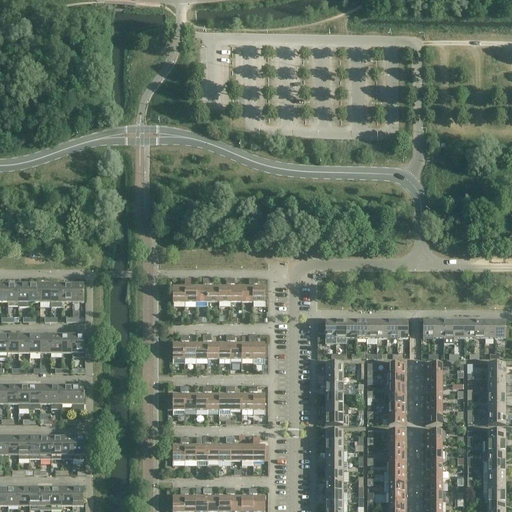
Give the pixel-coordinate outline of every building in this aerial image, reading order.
[(19,309),(19,304),(19,286),(8,286),(8,304),(8,309),(19,309)] [(29,304),(29,286),(19,286),(19,304),(29,304)] [(40,304),(40,286),(29,286),(29,304),(40,304)] [(51,304),(51,286),(40,286),(40,304),(51,304)] [(62,304),(62,286),(51,286),(51,304),(62,304)] [(73,304),(73,286),(62,286),(62,304),(73,304)] [(84,304),(84,286),(73,286),(73,304),(84,304)] [(184,308),(184,289),(173,289),(173,308),(184,308)] [(196,308),(196,289),(184,289),(184,308),(196,308)] [(207,304),(207,289),(196,289),(196,308),(207,308),(207,304)] [(219,304),(219,289),(207,289),(207,304),(219,304)] [(230,308),(230,304),(230,289),(219,289),(219,304),(219,308),(230,308)] [(241,304),(241,289),(230,289),(230,304),(241,304)] [(253,304),(253,289),(241,289),(241,304),(253,304)] [(265,308),(265,289),(253,289),(253,304),(253,308),(265,308)] [(336,346),(336,341),(336,323),(325,323),(325,325),(318,325),(318,324),(317,324),(317,338),(325,338),(325,346),(336,346)] [(346,341),(346,323),(336,323),(336,341),(346,341)] [(356,341),(356,323),(346,323),(346,341),(356,341)] [(367,341),(367,323),(356,323),(356,341),(367,341)] [(377,341),(377,323),(367,323),(367,341),(377,341)] [(387,341),(387,323),(377,323),(377,341),(387,341)] [(397,341),(397,323),(387,323),(387,341),(397,341)] [(408,341),(408,323),(397,323),(397,341),(408,341)] [(433,341),(433,323),(423,323),(423,341),(433,341)] [(444,341),(444,323),(433,323),(433,341),(444,341)] [(454,341),(454,323),(444,323),(444,341),(454,341)] [(464,341),(464,323),(454,323),(454,341),(464,341)] [(474,341),(474,323),(464,323),(464,341),(474,341)] [(484,341),(484,323),(474,323),(474,341),(484,341)] [(495,341),(495,323),(484,323),(484,341),(495,341)] [(511,341),(511,331),(509,331),(509,330),(506,330),(506,331),(505,331),(505,323),(495,323),(495,341),(511,341)] [(18,355),(18,337),(7,337),(7,355),(18,355)] [(29,355),(29,337),(18,337),(18,355),(29,355)] [(40,355),(40,337),(29,337),(29,355),(40,355)] [(51,355),(51,337),(40,337),(40,355),(51,355)] [(62,355),(62,337),(51,337),(51,355),(62,355)] [(73,355),(73,337),(62,337),(62,355),(72,355),(73,355)] [(84,359),(84,337),(73,337),(73,355),(72,355),(72,359),(84,359)] [(185,365),(185,346),(173,346),(173,365),(185,365)] [(196,365),(196,346),(185,346),(185,365),(196,365)] [(207,361),(207,346),(196,346),(196,365),(207,365),(207,361)] [(219,361),(219,346),(207,346),(207,361),(219,361)] [(230,366),(230,346),(219,346),(219,361),(219,366),(230,366)] [(242,365),(242,346),(230,346),(230,366),(242,365)] [(253,361),(253,346),(242,346),(242,365),(253,366),(253,361)] [(265,361),(265,346),(253,346),(253,361),(265,361)] [(343,376),(343,366),(325,366),(325,376),(343,376)] [(405,376),(405,366),(388,366),(388,376),(405,376)] [(442,376),(442,366),(425,366),(425,376),(442,376)] [(505,376),(505,366),(487,366),(487,376),(505,376)] [(343,387),(343,376),(325,376),(325,387),(343,387)] [(405,386),(405,376),(388,376),(384,376),(384,387),(405,386)] [(442,386),(442,376),(425,376),(425,386),(442,386)] [(505,386),(505,376),(487,376),(487,386),(505,386)] [(405,397),(405,386),(384,387),(384,397),(405,397)] [(442,397),(442,386),(425,386),(425,397),(442,397)] [(505,397),(505,386),(487,386),(487,397),(505,397)] [(348,387),(343,387),(325,387),(325,397),(343,397),(348,397),(348,387)] [(19,406),(19,388),(8,388),(8,406),(19,406)] [(29,406),(29,388),(19,388),(19,406),(29,406)] [(40,406),(40,388),(29,388),(29,406),(40,406)] [(51,406),(51,388),(40,388),(40,406),(51,406)] [(62,406),(62,388),(51,388),(51,406),(62,406)] [(73,406),(73,388),(62,388),(62,406),(73,406)] [(84,412),(84,388),(73,388),(73,406),(73,412),(84,412)] [(185,416),(185,397),(173,397),(173,416),(185,416)] [(196,416),(196,397),(185,397),(185,416),(196,416)] [(207,416),(207,397),(196,397),(196,416),(207,416)] [(219,416),(219,412),(219,397),(207,397),(207,416),(219,416)] [(230,412),(230,397),(219,397),(219,412),(230,412)] [(241,412),(241,397),(230,397),(230,412),(241,412)] [(253,416),(253,397),(241,397),(241,412),(241,416),(253,416)] [(265,416),(265,397),(253,397),(253,416),(265,416)] [(343,407),(343,397),(325,397),(325,407),(343,407)] [(405,407),(405,397),(384,397),(385,407),(388,407),(405,407)] [(442,407),(442,397),(425,397),(425,407),(442,407)] [(505,407),(505,397),(487,397),(487,407),(505,407)] [(343,417),(343,407),(325,407),(325,417),(343,417)] [(405,417),(405,407),(388,407),(389,417),(405,417)] [(442,417),(442,407),(425,407),(425,417),(442,417)] [(505,417),(505,407),(487,407),(487,417),(505,417)] [(343,428),(343,417),(325,417),(325,428),(343,428)] [(405,428),(405,417),(389,417),(389,428),(405,428)] [(442,428),(442,417),(425,417),(425,428),(442,428)] [(505,428),(505,417),(487,417),(487,428),(505,428)] [(343,443),(343,432),(325,432),(325,443),(343,443)] [(405,443),(405,433),(389,433),(389,443),(405,443)] [(445,443),(445,433),(425,433),(425,443),(442,443),(445,443)] [(505,443),(505,433),(488,433),(487,443),(505,443)] [(18,457),(18,439),(8,439),(8,457),(18,457)] [(29,461),(29,439),(18,439),(18,457),(18,461),(29,461)] [(40,461),(40,439),(29,439),(29,461),(40,461)] [(51,461),(51,439),(40,439),(40,461),(51,461)] [(62,461),(62,439),(51,439),(51,461),(62,461)] [(72,461),(73,439),(62,439),(62,461),(72,461)] [(84,461),(84,439),(73,439),(72,461),(84,461)] [(242,463),(242,448),(238,448),(238,445),(235,443),(235,439),(230,439),(230,444),(230,448),(230,463),(242,463)] [(343,453),(343,443),(325,443),(325,453),(343,453)] [(405,453),(405,443),(389,443),(389,453),(405,453)] [(442,454),(442,443),(425,443),(425,454),(442,454)] [(505,454),(505,443),(487,443),(487,454),(505,454)] [(185,467),(185,448),(173,448),(173,467),(185,467)] [(196,467),(196,448),(185,448),(185,467),(196,467)] [(207,467),(207,448),(196,448),(196,467),(207,467)] [(219,468),(219,448),(207,448),(207,467),(219,468)] [(230,463),(230,448),(219,448),(219,468),(230,468),(230,463)] [(253,468),(253,463),(253,448),(242,448),(242,463),(242,468),(253,468)] [(265,463),(265,448),(253,448),(253,463),(265,463)] [(347,453),(343,453),(325,453),(325,464),(347,464),(347,453)] [(405,464),(405,453),(389,453),(389,464),(405,464)] [(442,464),(442,454),(425,454),(425,464),(442,464)] [(505,464),(505,454),(487,454),(487,464),(505,464)] [(347,474),(347,464),(325,464),(325,474),(343,474),(347,474)] [(405,474),(405,464),(389,464),(389,474),(405,474)] [(442,474),(442,464),(425,464),(425,474),(442,474)] [(505,464),(487,464),(483,464),(483,474),(505,474),(505,464)] [(343,484),(343,474),(325,474),(325,484),(343,484)] [(405,474),(389,474),(385,474),(385,484),(405,484),(405,474)] [(442,484),(442,474),(425,474),(425,484),(442,484)] [(505,484),(505,474),(483,474),(483,484),(505,484)] [(343,494),(343,484),(325,484),(325,494),(343,494)] [(405,494),(405,484),(385,484),(385,494),(389,494),(405,494)] [(442,494),(442,484),(425,484),(425,494),(442,494)] [(505,494),(505,484),(483,484),(483,494),(505,494)] [(18,508),(18,490),(8,490),(8,508),(18,508)] [(29,508),(29,490),(18,490),(18,508),(29,508)] [(40,508),(40,490),(29,490),(29,508),(40,508)] [(50,511),(51,490),(40,490),(40,508),(39,511),(50,511)] [(61,511),(62,508),(62,490),(51,490),(50,511),(61,511)] [(72,508),(72,490),(62,490),(62,508),(72,508)] [(84,508),(84,490),(72,490),(72,508),(84,508)] [(347,494),(343,494),(325,494),(325,504),(347,504),(347,494)] [(405,505),(405,494),(389,494),(389,505),(405,505)] [(446,494),(442,494),(425,494),(425,505),(446,505),(446,494)] [(505,505),(505,494),(483,494),(483,505),(487,505),(505,505)] [(207,511),(207,498),(196,499),(195,511),(207,511)] [(218,511),(218,498),(207,498),(207,511),(218,511)] [(230,511),(230,498),(218,498),(218,511),(230,511)] [(241,511),(241,498),(230,498),(230,511),(241,511)] [(252,511),(253,498),(241,498),(241,511),(252,511)] [(264,511),(265,498),(253,498),(252,511),(264,511)] [(184,511),(185,499),(173,499),(172,511),(184,511)] [(195,511),(196,499),(185,499),(184,511),(195,511)]
